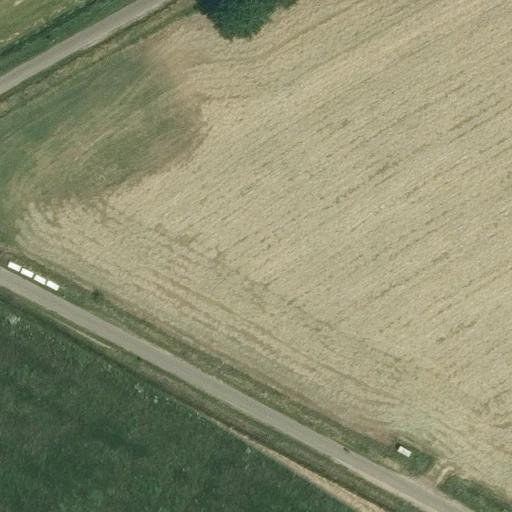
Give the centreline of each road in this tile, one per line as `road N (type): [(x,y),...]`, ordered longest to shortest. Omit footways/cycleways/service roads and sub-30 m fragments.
road 1 (unclassified): [(447,511),(0,271)]
road 2 (unclassified): [(0,84),(148,0)]
